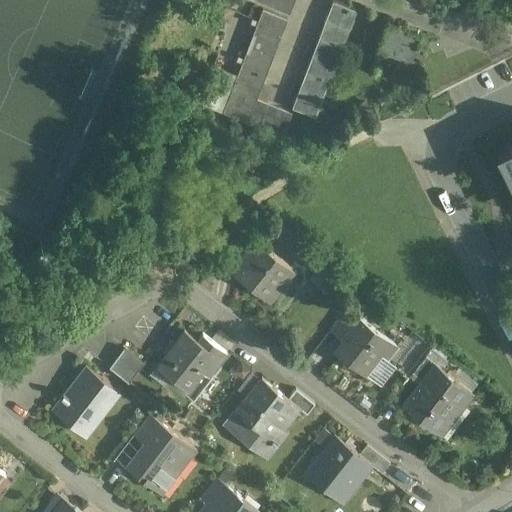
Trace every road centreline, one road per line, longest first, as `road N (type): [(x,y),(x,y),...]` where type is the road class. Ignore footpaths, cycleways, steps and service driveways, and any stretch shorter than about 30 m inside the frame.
road 1 (residential): [(0,390),(176,270),(476,508)]
road 2 (residential): [(511,96),(453,136),(452,167),(511,331)]
road 3 (residential): [(0,415),(124,511)]
